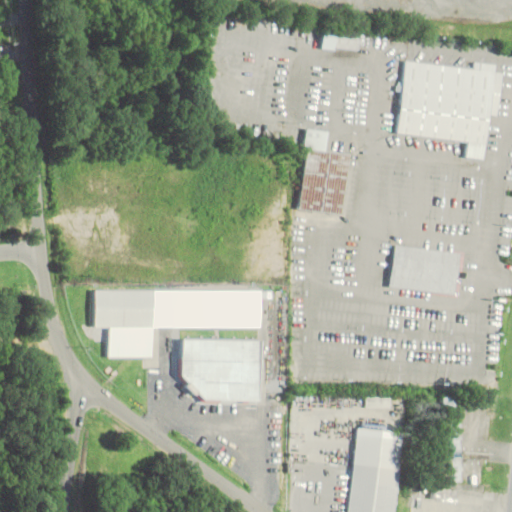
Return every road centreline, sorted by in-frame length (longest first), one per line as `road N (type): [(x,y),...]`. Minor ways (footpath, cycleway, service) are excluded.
road 1 (tertiary): [(262,511),(81,376),(59,346),(48,303),(26,0)]
road 2 (tertiary): [(62,511),(81,376)]
